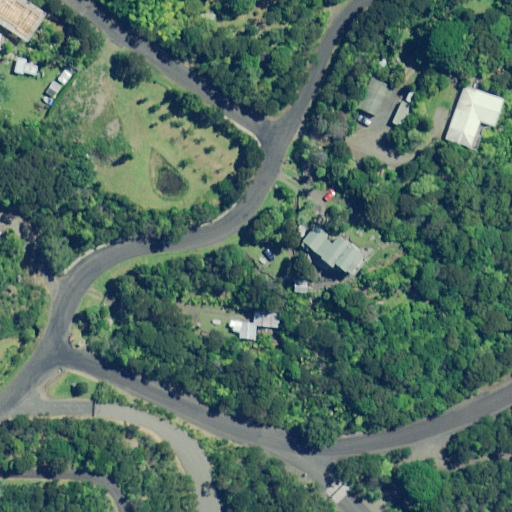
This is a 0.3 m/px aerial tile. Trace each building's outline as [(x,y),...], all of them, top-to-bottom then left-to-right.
[(25,64),(25,60),(15,59),(14,73),(35,74),(36,65),(25,64)] [(392,88),(368,77),(354,106),(374,116),(383,98),(387,100),(392,88)] [(500,99),(463,86),(444,139),(474,150),(476,142),(483,123),(491,126),(500,99)] [(411,107),(400,101),(391,122),(402,127),(411,107)] [(347,243),(338,235),(331,243),(324,236),(326,234),(316,225),(300,243),(327,267),(331,263),(346,277),(359,264),(366,256),(349,241),(347,243)] [(306,281),(293,281),(292,292),(305,293),(306,281)] [(261,314),(252,312),(250,324),(232,320),(230,331),(238,332),(237,337),(256,340),(261,314)]
